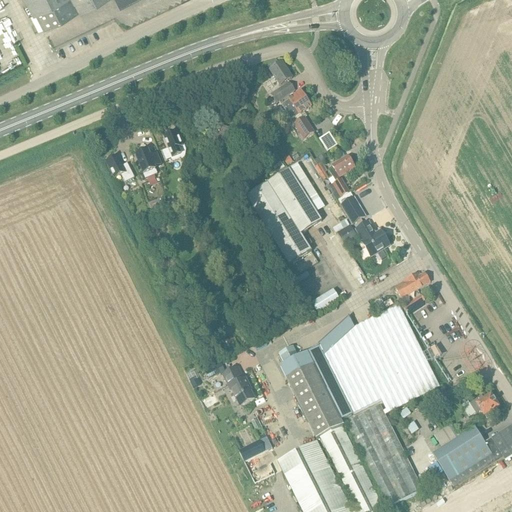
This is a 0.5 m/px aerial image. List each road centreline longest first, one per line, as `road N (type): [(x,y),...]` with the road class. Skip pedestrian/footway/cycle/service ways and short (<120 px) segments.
road 1 (tertiary): [(371,107),(384,191),(511,397)]
road 2 (unclassified): [(250,57),(0,155)]
road 3 (primary): [(0,128),(229,40)]
road 4 (unclassified): [(0,102),(212,0)]
road 5 (unclassified): [(250,57),(295,49),(327,101),(371,107)]
road 6 (primary): [(345,4),(229,40)]
